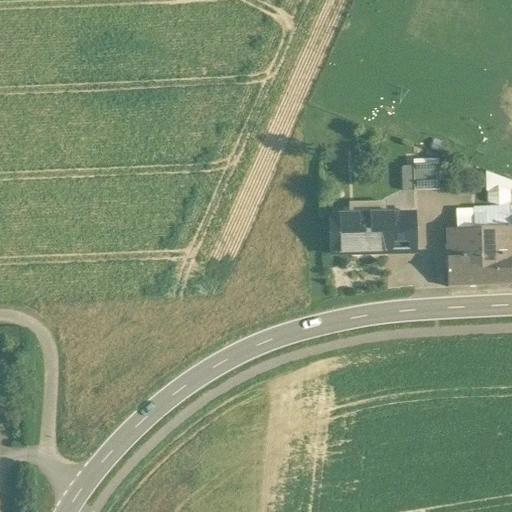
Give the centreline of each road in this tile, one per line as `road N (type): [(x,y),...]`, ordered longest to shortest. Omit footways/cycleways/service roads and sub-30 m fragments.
road 1 (tertiary): [(75,493),(169,396),(281,335),(344,320),(511,306)]
road 2 (unclassified): [(75,493),(53,470),(45,337),(0,321)]
